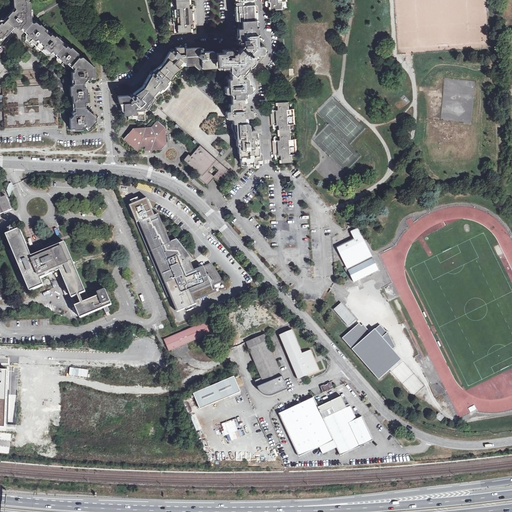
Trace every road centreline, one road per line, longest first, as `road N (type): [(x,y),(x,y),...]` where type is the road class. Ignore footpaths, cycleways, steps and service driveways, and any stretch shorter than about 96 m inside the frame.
road 1 (trunk): [(511,481),(184,511)]
road 2 (trunk): [(511,494),(184,511)]
road 3 (residential): [(259,0),(269,52),(256,65),(266,167),(215,219)]
road 4 (residential): [(111,169),(108,81),(131,80),(176,35),(202,34)]
road 5 (residential): [(345,369),(215,219)]
road 6 (residential): [(511,441),(448,444),(403,429),(345,369)]
road 7 (trunk): [(184,511),(0,499)]
